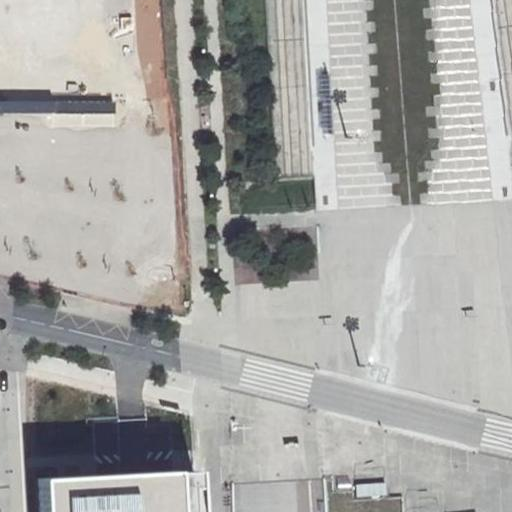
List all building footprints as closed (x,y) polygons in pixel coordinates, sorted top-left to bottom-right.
[(0,112),(52,112),(51,96),(51,89),(0,89),(0,112)] [(115,96),(51,96),(52,112),(116,113),(115,96)] [(175,511),(173,470),(36,478),(38,511),(175,511)] [(324,511),(322,479),(308,479),(231,483),(231,511),(324,511)] [(385,481),(354,481),(355,496),(363,495),(386,494),(385,481)]
